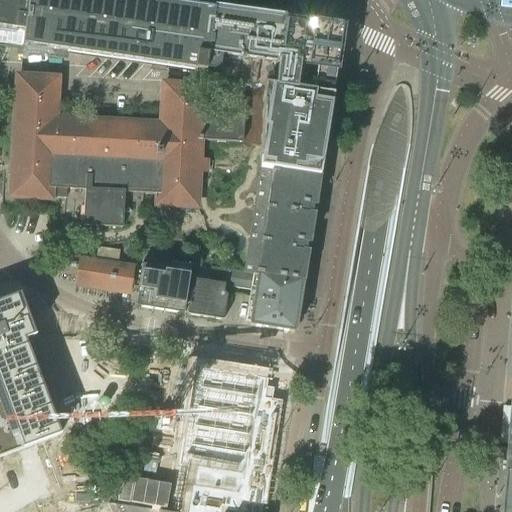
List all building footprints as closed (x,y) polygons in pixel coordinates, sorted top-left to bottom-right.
[(0,0),(0,42),(22,46),(28,0),(0,0)] [(28,0),(22,46),(21,48),(59,53),(204,74),(204,77),(264,86),(267,86),(261,139),(259,169),(276,172),(318,179),(332,97),(332,96),(341,30),(233,14),(213,11),(214,3),(194,0),(28,0)] [(16,96),(12,165),(10,197),(65,200),(66,190),(84,192),(82,227),(94,228),(94,232),(110,233),(110,229),(122,229),(124,194),(157,195),(156,205),(196,208),(198,174),(205,174),(205,160),(199,160),(200,141),(242,144),(242,141),(254,141),(256,108),(244,107),(244,104),(202,101),(203,87),(162,85),(160,125),(55,120),(57,79),(17,77),(15,96),(16,96)] [(243,273),(257,276),(301,284),(318,179),(259,169),(243,273)] [(96,262),(119,265),(121,251),(98,248),(96,262)] [(67,258),(65,274),(78,276),(76,287),(129,295),(133,268),(67,258)] [(183,316),(190,272),(190,268),(170,264),(169,269),(158,267),(157,269),(141,267),(135,308),(183,316)] [(224,287),(254,291),(257,276),(243,273),(210,268),(208,283),(224,286),(224,287)] [(257,276),(254,291),(249,326),(249,327),(293,334),(293,333),(301,284),(257,276)] [(224,286),(208,283),(192,281),(187,317),(222,322),(226,297),(223,294),(224,287),(224,286)] [(7,301),(0,303),(0,458),(58,438),(7,301)] [(265,511),(285,382),(192,367),(169,511),(265,511)]
